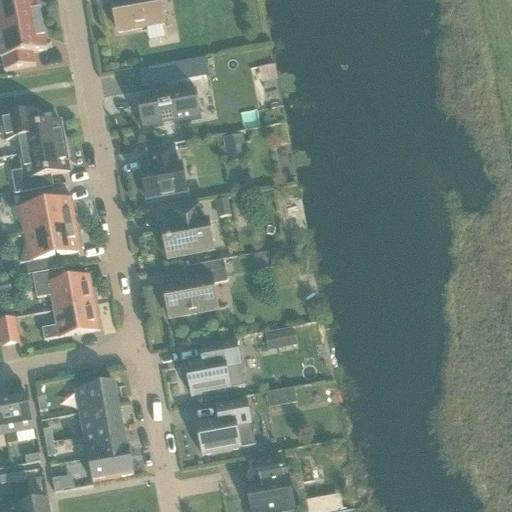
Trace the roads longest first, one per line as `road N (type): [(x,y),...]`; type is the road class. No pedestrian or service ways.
road 1 (residential): [(138,349),(76,0)]
road 2 (residential): [(138,349),(172,511)]
road 3 (residential): [(0,374),(138,349)]
